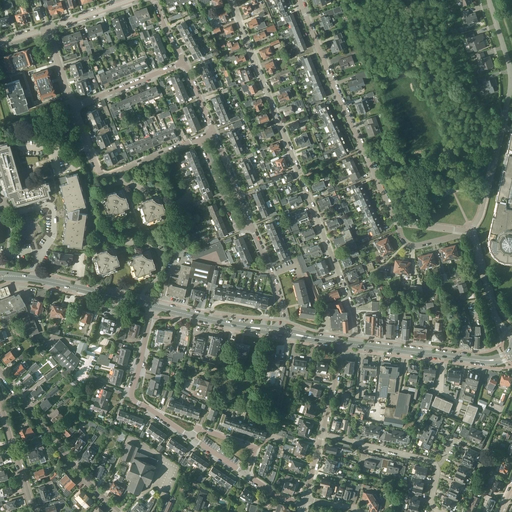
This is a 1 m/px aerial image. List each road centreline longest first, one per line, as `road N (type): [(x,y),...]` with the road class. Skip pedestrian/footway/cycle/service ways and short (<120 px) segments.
road 1 (residential): [(356,344),(354,313),(230,0)]
road 2 (residential): [(471,231),(511,83),(489,0)]
road 3 (residential): [(395,218),(301,0)]
road 4 (residential): [(118,511),(0,371)]
road 5 (residential): [(190,437),(131,397),(153,305)]
road 6 (secondary): [(511,352),(486,360),(356,344)]
road 7 (secondary): [(280,331),(153,305)]
